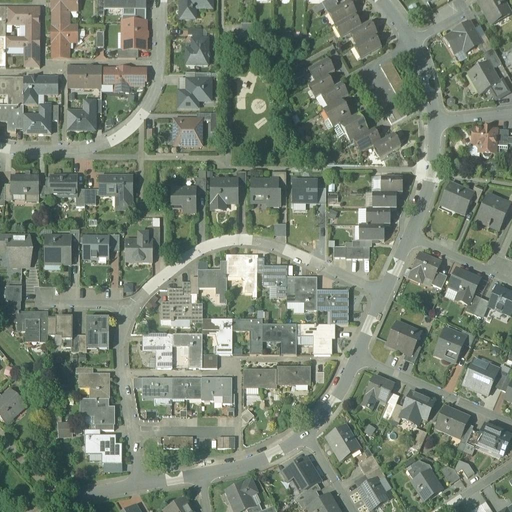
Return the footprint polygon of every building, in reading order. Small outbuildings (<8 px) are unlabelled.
[(77,0),(52,0),(52,13),(53,13),(53,28),(69,28),(69,9),(77,9),(77,0)] [(180,0),(180,21),(194,21),(194,11),(212,11),(212,0),(180,0)] [(335,0),(329,0),(322,4),(326,11),(338,4),(335,0)] [(481,0),(478,2),(491,25),(510,14),(501,0),(481,0)] [(350,2),(328,15),(335,27),(355,16),(357,15),(350,2)] [(415,5),(408,9),(414,19),(421,15),(415,5)] [(30,19),(30,9),(6,9),(6,28),(24,28),(30,19)] [(30,19),(24,28),(24,40),(40,40),(41,9),(30,9),(30,19)] [(335,27),(334,28),(341,40),(350,35),(362,28),(355,16),(335,27)] [(370,23),(362,28),(350,35),(356,47),(375,37),(377,35),(370,23)] [(146,24),(123,24),(123,51),(126,51),(126,52),(136,52),(146,52),(146,24)] [(470,25),(454,34),(455,35),(446,40),(455,55),(463,51),(466,55),(481,46),(478,40),(470,25)] [(53,28),(52,28),(52,45),(53,45),(52,60),(69,60),(69,40),(77,40),(77,32),(77,28),(69,28),(53,28)] [(375,37),(356,47),(363,60),(382,50),(375,37)] [(485,37),(478,40),(481,46),(486,55),(493,51),(485,37)] [(24,40),(6,40),(6,50),(24,50),(24,56),(26,56),(26,70),(40,70),(40,40),(24,40)] [(208,41),(192,41),(192,55),(186,55),(186,67),(208,68),(208,41)] [(126,52),(126,51),(123,51),(118,51),(118,60),(136,60),(136,52),(126,52)] [(502,66),(493,51),(486,55),(482,56),(487,65),(491,72),(502,66)] [(328,61),(308,72),(315,84),(328,77),(335,73),(328,61)] [(391,63),(381,69),(384,74),(394,69),(391,63)] [(487,65),(471,74),(475,80),(472,82),(480,96),(490,91),(499,85),(491,72),(487,65)] [(394,69),(384,74),(387,79),(397,74),(394,69)] [(102,71),(68,70),(68,90),(93,90),(93,87),(102,87),(102,71)] [(129,71),(118,71),(118,72),(102,71),(102,87),(102,88),(118,88),(118,95),(129,95),(129,88),(144,88),(144,83),(146,83),(146,72),(129,72),(129,71)] [(397,74),(387,79),(390,85),(400,79),(397,74)] [(315,84),(308,88),(315,100),(321,97),(335,89),(328,77),(315,84)] [(23,80),(12,80),(0,79),(0,97),(11,98),(11,108),(24,108),(24,80),(23,80)] [(400,79),(390,85),(393,90),(403,84),(400,79)] [(58,80),(24,80),(24,108),(35,108),(35,97),(58,97),(58,80)] [(196,82),(187,82),(187,94),(180,94),(180,110),(197,110),(197,101),(210,101),(211,83),(196,82)] [(499,85),(490,91),(496,102),(502,98),(501,96),(507,92),(502,83),(499,85)] [(403,84),(393,90),(395,95),(406,89),(403,84)] [(335,89),(321,97),(328,109),(341,102),(348,98),(341,85),(335,89)] [(406,89),(395,95),(398,100),(408,94),(406,89)] [(408,94),(398,100),(401,105),(411,99),(408,94)] [(95,102),(84,102),(84,115),(68,115),(68,133),(83,133),(83,131),(95,131),(95,116),(95,102)] [(328,109),(323,112),(333,131),(352,120),(341,102),(328,109)] [(11,108),(0,107),(0,124),(7,125),(7,134),(11,134),(11,135),(16,135),(16,132),(24,132),(24,119),(24,108),(11,108)] [(51,108),(41,108),(40,119),(24,119),(24,132),(24,136),(51,136),(51,123),(51,108)] [(396,123),(391,113),(386,116),(391,126),(396,123)] [(369,134),(359,116),(352,120),(333,131),(334,130),(340,127),(343,126),(348,135),(346,137),(350,145),(369,134)] [(197,122),(174,122),(174,136),(179,136),(179,148),(203,148),(203,123),(203,122),(197,122)] [(153,124),(153,132),(147,132),(147,141),(155,141),(155,132),(166,132),(166,124),(153,124)] [(348,135),(343,126),(340,127),(334,130),(339,140),(346,137),(348,135)] [(369,134),(350,145),(354,143),(361,155),(373,148),(381,143),(374,131),(369,134)] [(497,133),(473,131),(472,147),(476,147),(479,151),(479,156),(483,156),(483,158),(485,160),(489,160),(491,158),(491,156),(495,157),(496,148),(497,133)] [(508,133),(497,132),(497,133),(496,148),(508,149),(508,133)] [(381,143),(373,148),(380,161),(401,148),(394,136),(381,143)] [(246,175),(236,175),(236,183),(237,183),(237,189),(246,189),(246,175)] [(286,175),(272,175),(272,183),(278,183),(278,190),(286,190),(286,175)] [(39,179),(11,179),(11,187),(11,197),(13,197),(26,197),(25,205),(39,205),(39,179)] [(77,179),(51,179),(51,199),(76,199),(77,199),(77,192),(77,179)] [(132,180),(101,179),(101,198),(120,199),(120,213),(132,213),(132,180)] [(403,179),(381,180),(381,196),(397,196),(403,196),(403,179)] [(236,183),(212,183),(212,213),(223,213),(223,206),(224,205),(225,204),(236,205),(236,208),(237,207),(237,189),(237,183),(236,183)] [(272,183),(252,183),(252,208),(253,208),(253,204),(268,204),(268,209),(280,209),(280,196),(278,196),(278,190),(278,183),(272,183)] [(317,183),(293,183),(293,206),(317,206),(317,205),(317,191),(317,183)] [(472,196),(449,186),(440,207),(465,218),(471,203),(474,197),(472,196)] [(483,193),(474,189),(472,196),(474,197),(471,203),(477,206),(483,193)] [(196,191),(172,191),(172,212),(184,212),(184,216),(195,216),(196,191)] [(326,191),(317,191),(317,205),(326,205),(326,191)] [(85,193),(77,192),(77,199),(76,199),(76,210),(85,210),(85,207),(85,193)] [(96,193),(85,193),(85,207),(96,208),(96,193)] [(381,196),(373,196),(372,212),(390,212),(396,212),(397,196),(381,196)] [(508,206),(487,198),(476,223),(477,223),(479,220),(489,225),(487,230),(489,230),(490,229),(499,233),(508,214),(510,207),(508,206)] [(372,212),(366,212),(366,228),(384,228),(390,228),(390,212),(372,212)] [(286,227),(274,227),(274,237),(286,237),(286,227)] [(366,228),(359,228),(359,243),(365,243),(384,244),(384,228),(366,228)] [(80,233),(70,233),(70,239),(71,239),(71,253),(80,253),(80,233)] [(120,238),(108,238),(108,241),(109,241),(108,254),(120,254),(120,238)] [(30,239),(5,239),(5,247),(6,247),(6,248),(9,248),(8,253),(9,254),(11,267),(18,267),(18,269),(29,269),(29,261),(28,261),(30,254),(32,254),(33,254),(30,239)] [(70,239),(46,239),(46,267),(71,267),(71,253),(71,239),(70,239)] [(108,241),(86,241),(86,254),(91,254),(91,262),(108,262),(108,254),(109,241),(108,241)] [(153,242),(126,242),(126,261),(139,261),(139,266),(153,266),(153,249),(153,242)] [(441,265),(420,255),(409,280),(418,284),(421,277),(433,282),(441,265)] [(257,261),(243,261),(243,259),(227,259),(227,265),(227,279),(242,279),(243,282),(246,283),(246,296),(253,296),(253,300),(257,300),(257,276),(257,262),(257,259),(257,261)] [(221,273),(216,273),(215,275),(209,275),(208,273),(198,273),(198,280),(198,297),(199,297),(199,288),(216,288),(216,298),(227,298),(227,279),(227,265),(221,265),(221,273)] [(287,271),(276,271),(276,269),(264,269),(264,276),(263,276),(263,289),(277,289),(277,300),(287,300),(287,281),(287,271)] [(480,281),(457,271),(448,289),(462,295),(459,303),(468,307),(473,297),(480,281)] [(447,279),(439,275),(433,288),(442,291),(447,279)] [(317,281),(287,281),(287,300),(287,305),(304,305),(304,313),(317,313),(317,294),(317,281)] [(191,285),(182,285),(182,293),(182,299),(191,299),(191,297),(191,285)] [(22,288),(6,288),(6,304),(9,304),(21,304),(22,304),(22,288)] [(511,296),(497,290),(498,289),(497,289),(490,304),(488,309),(510,318),(511,313),(511,295),(511,296)] [(182,293),(168,293),(168,299),(170,299),(170,306),(162,306),(162,317),(171,317),(171,325),(174,325),(174,323),(193,323),(193,326),(203,326),(203,322),(203,307),(191,307),(191,299),(182,299),(182,293)] [(326,294),(317,294),(317,313),(317,315),(325,315),(325,312),(324,312),(324,303),(326,303),(326,294)] [(348,294),(326,294),(326,303),(324,303),(324,312),(325,312),(334,312),(334,328),(348,328),(348,327),(347,327),(348,306),(348,294)] [(152,296),(146,309),(153,312),(159,299),(152,296)] [(481,300),(473,297),(468,307),(465,313),(474,317),(481,300)] [(490,304),(481,300),(474,317),(483,321),(488,309),(490,304)] [(21,304),(9,304),(9,316),(15,316),(15,315),(21,315),(21,304)] [(21,315),(15,315),(15,316),(15,324),(18,324),(18,333),(27,333),(26,344),(48,344),(48,338),(48,319),(48,316),(21,315)] [(73,320),(48,319),(48,338),(62,338),(62,348),(61,348),(61,350),(72,350),(73,350),(73,338),(73,320)] [(109,320),(86,320),(86,338),(86,347),(87,347),(99,347),(99,352),(109,352),(109,320)] [(233,322),(203,322),(203,326),(203,334),(220,334),(221,349),(216,349),(216,357),(232,357),(233,334),(233,322)] [(263,322),(233,322),(233,334),(250,334),(250,357),(262,357),(263,342),(263,327),(263,322)] [(421,336),(396,325),(387,347),(406,356),(411,358),(414,352),(421,336)] [(297,328),(263,327),(263,342),(284,342),(283,357),(296,358),(297,328)] [(334,328),(304,328),(304,338),(314,338),(314,358),(330,358),(331,337),(334,337),(334,328)] [(475,339),(462,333),(460,338),(467,341),(464,347),(471,350),(475,339)] [(452,339),(443,335),(435,353),(444,356),(443,359),(456,365),(464,347),(467,341),(460,338),(453,336),(452,339)] [(173,337),(143,337),(143,353),(158,353),(157,371),(172,371),(173,349),(173,337)] [(202,337),(173,337),(173,349),(189,349),(189,371),(202,371),(202,337)] [(86,338),(79,338),(79,355),(87,355),(87,347),(86,347),(86,338)] [(414,352),(411,358),(406,356),(404,362),(414,367),(419,354),(414,352)] [(486,375),(471,369),(463,388),(478,394),(478,393),(487,397),(487,398),(488,398),(492,388),(499,373),(499,372),(489,368),(486,375)] [(311,370),(277,370),(277,373),(277,388),(311,388),(311,370)] [(277,373),(244,373),(244,391),(277,391),(277,388),(277,373)] [(499,373),(492,388),(501,392),(508,377),(499,373)] [(93,377),(79,377),(79,391),(80,391),(80,388),(90,388),(90,402),(107,402),(110,402),(110,377),(93,377)] [(508,377),(501,392),(507,395),(511,383),(511,378),(508,377)] [(383,382),(374,378),(366,396),(361,408),(372,413),(372,412),(370,411),(376,398),(387,403),(386,405),(394,387),(393,387),(383,383),(383,382)] [(232,381),(202,381),(202,382),(202,402),(202,404),(213,404),(214,397),(223,397),(223,407),(232,407),(232,381)] [(158,402),(158,382),(142,382),(142,402),(143,402),(143,399),(155,399),(155,402),(158,402)] [(158,382),(158,402),(160,402),(160,400),(171,400),(171,402),(172,402),(172,382),(158,382)] [(187,382),(172,382),(172,402),(173,402),(173,400),(185,400),(185,402),(187,402),(187,382)] [(202,382),(187,382),(187,402),(190,402),(190,400),(201,400),(201,402),(202,402),(202,382)] [(3,400),(0,402),(0,419),(2,422),(3,422),(6,425),(9,426),(13,422),(13,419),(20,413),(20,410),(16,405),(16,400),(10,393),(3,400)] [(434,405),(411,395),(404,410),(400,420),(401,421),(418,428),(421,420),(426,423),(434,405)] [(90,402),(81,402),(81,412),(83,412),(83,419),(96,419),(96,427),(114,427),(114,411),(107,411),(107,402),(90,402)] [(389,406),(382,420),(389,423),(390,421),(395,409),(389,406)] [(395,409),(390,421),(399,425),(401,421),(400,420),(404,410),(396,407),(395,409)] [(469,420),(445,409),(436,431),(453,438),(455,434),(461,437),(466,426),(469,420)] [(241,420),(247,425),(253,418),(248,413),(241,420)] [(235,415),(158,414),(158,425),(235,425),(235,415)] [(58,440),(72,439),(71,424),(57,424),(58,440)] [(474,429),(466,426),(461,437),(463,438),(460,445),(466,447),(472,432),(474,429)] [(511,438),(485,427),(481,436),(476,447),(477,448),(503,458),(511,438)] [(346,429),(328,440),(333,449),(334,449),(336,453),(335,453),(341,463),(352,456),(351,454),(358,450),(359,452),(360,452),(346,429)] [(427,436),(420,432),(412,451),(419,454),(427,436)] [(481,436),(472,432),(466,447),(475,451),(477,448),(476,447),(481,436)] [(96,433),(84,433),(84,445),(89,445),(89,439),(100,439),(100,433),(96,433)] [(100,439),(89,439),(89,445),(89,456),(103,456),(103,466),(121,465),(121,449),(115,448),(114,439),(100,439)] [(373,458),(358,467),(365,478),(379,469),(373,458)] [(306,461),(282,475),(288,485),(294,481),(303,494),(303,495),(317,486),(321,484),(314,472),(313,473),(306,461)] [(430,468),(419,464),(406,472),(414,483),(412,484),(425,504),(442,493),(430,474),(432,472),(430,468)] [(379,469),(365,478),(369,485),(376,481),(378,484),(386,480),(379,469)] [(455,472),(447,469),(441,473),(450,487),(460,481),(455,472)] [(378,484),(376,481),(369,485),(358,492),(370,511),(373,511),(389,503),(378,484)] [(244,486),(226,494),(233,511),(248,511),(254,509),(249,499),(257,495),(251,483),(244,487),(244,486)] [(317,486),(303,495),(303,494),(299,496),(302,502),(303,503),(316,495),(321,492),(317,486)] [(316,495),(303,503),(302,502),(299,504),(303,511),(305,511),(307,511),(321,502),(316,495)] [(337,511),(329,497),(321,502),(307,511),(337,511)] [(192,511),(186,501),(167,511),(192,511)] [(491,511),(486,503),(471,511),(491,511)]
